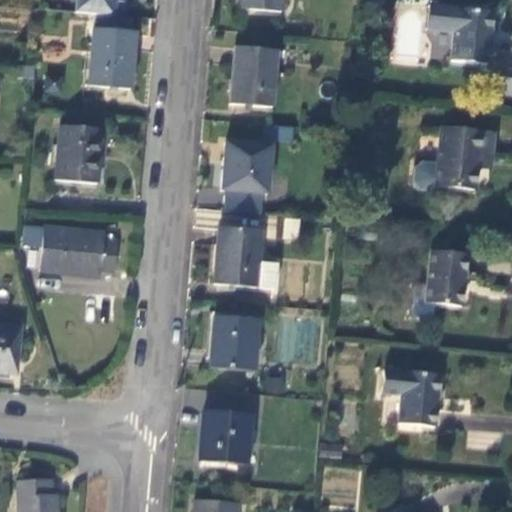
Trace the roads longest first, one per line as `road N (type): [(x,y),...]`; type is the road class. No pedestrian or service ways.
road 1 (residential): [(152,437),(189,0)]
road 2 (residential): [(0,424),(152,437)]
